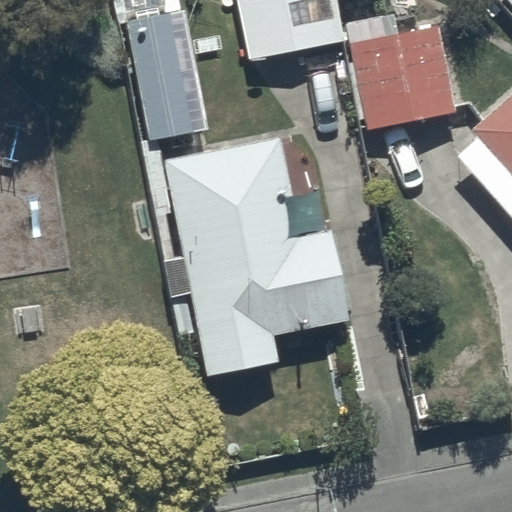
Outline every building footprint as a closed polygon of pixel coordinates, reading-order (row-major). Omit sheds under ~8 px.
[(329,0),(230,0),(242,58),(337,38),(329,0)] [(185,134),(163,16),(121,24),(142,141),(185,134)] [(434,27),(350,46),(368,126),(452,108),(434,27)] [(511,100),(474,134),(511,176),(511,100)] [(275,144),(166,165),(206,373),(273,360),(268,334),(343,319),(326,229),(292,235),(275,144)]
